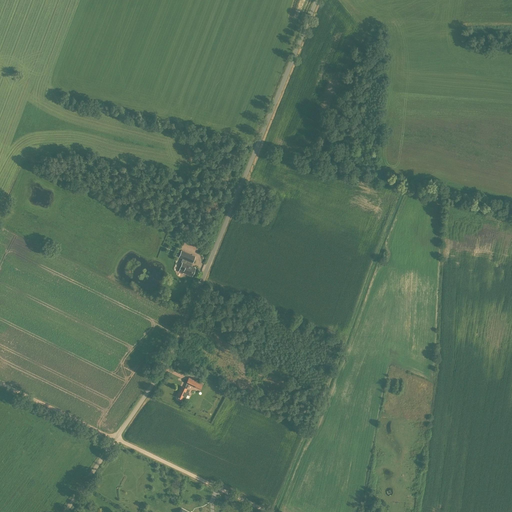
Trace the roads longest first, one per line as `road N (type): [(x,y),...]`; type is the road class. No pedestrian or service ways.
road 1 (tertiary): [(65,511),(165,365),(316,0)]
road 2 (track): [(0,383),(267,511)]
